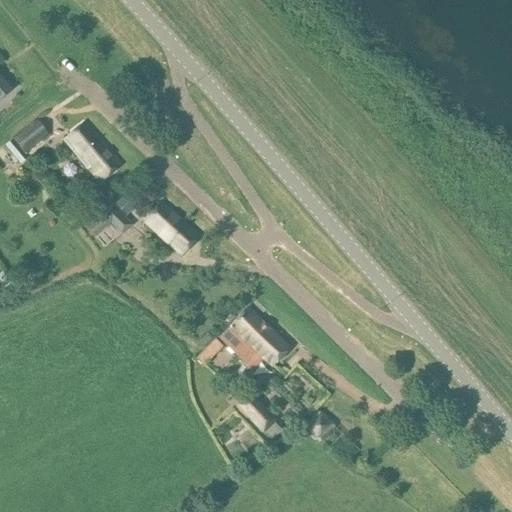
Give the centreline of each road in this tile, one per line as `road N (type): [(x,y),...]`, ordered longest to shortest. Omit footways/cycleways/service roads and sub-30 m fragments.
road 1 (unclassified): [(425,334),(180,57)]
road 2 (unclassified): [(69,74),(256,251)]
road 3 (unclassified): [(256,251),(432,425)]
road 4 (unclassified): [(180,57),(180,86),(274,233)]
road 5 (unclassified): [(274,233),(371,313),(425,334)]
road 6 (unclassified): [(511,433),(425,334)]
